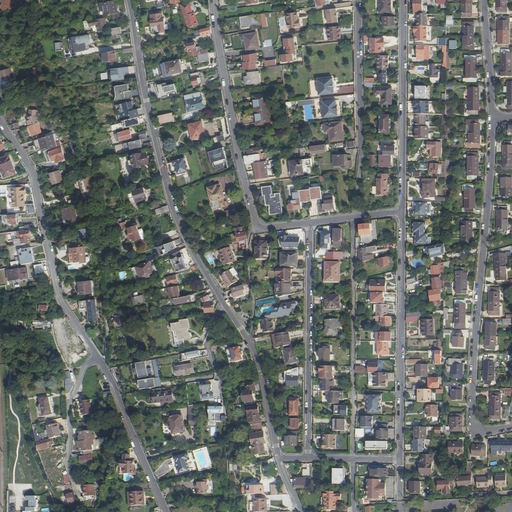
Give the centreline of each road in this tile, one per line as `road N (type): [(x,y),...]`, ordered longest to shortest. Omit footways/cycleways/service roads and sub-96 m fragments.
road 1 (residential): [(278,458),(254,351),(176,220),(150,125),(130,0)]
road 2 (residential): [(491,117),(473,420),(485,431),(511,427)]
road 3 (residential): [(0,121),(33,175),(61,302),(97,359)]
road 4 (residential): [(399,458),(400,211)]
road 5 (residential): [(308,458),(310,223)]
road 6 (residential): [(214,0),(256,224)]
road 7 (residential): [(359,0),(361,150),(353,217)]
road 8 (residential): [(402,0),(400,211)]
road 9 (residential): [(97,359),(166,511)]
road 10 (residential): [(83,511),(66,467),(68,406),(83,367),(97,359)]
road 11 (residential): [(353,332),(353,458)]
